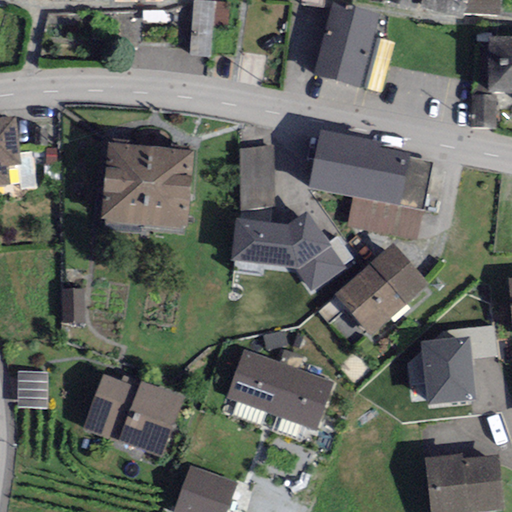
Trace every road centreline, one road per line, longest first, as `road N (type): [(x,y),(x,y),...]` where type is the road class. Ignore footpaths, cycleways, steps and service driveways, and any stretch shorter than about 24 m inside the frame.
road 1 (tertiary): [(28,93),(170,95),(511,160)]
road 2 (residential): [(28,93),(41,12),(0,0)]
